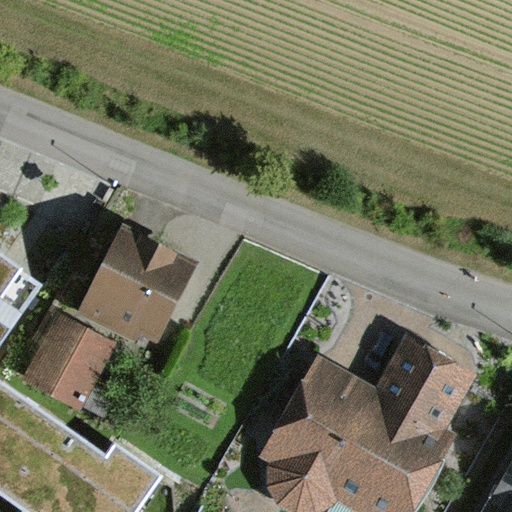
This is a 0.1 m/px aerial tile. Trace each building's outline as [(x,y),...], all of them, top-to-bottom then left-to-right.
[(198,271),(125,233),(81,316),(154,354),(198,271)] [(0,502),(14,511),(140,511),(159,485),(117,456),(108,468),(0,392),(0,358),(45,295),(0,263),(0,502)] [(114,346),(54,318),(22,388),(82,416),(114,346)] [(262,462),(272,468),(269,472),(271,491),(282,508),(287,511),(333,511),(336,511),(339,504),(352,511),(413,511),(454,441),(444,435),(475,381),(408,343),(376,398),(318,365),(262,462)] [(511,511),(511,471),(489,511),(511,511)]
